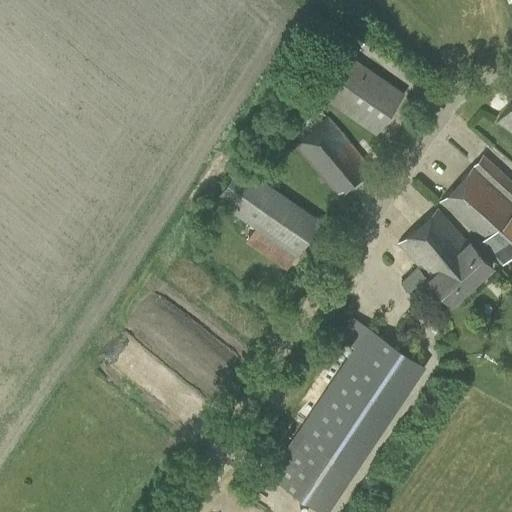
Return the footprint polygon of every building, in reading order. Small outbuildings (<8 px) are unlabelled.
[(376,133),(404,91),(334,43),(306,84),(376,133)] [(511,98),(501,113),(481,100),(478,103),(469,117),(511,146),(511,98)] [(338,193),(371,165),(328,115),(293,140),(338,193)] [(501,259),(511,247),(511,183),(482,156),(471,169),(439,200),(452,214),(501,259)] [(286,268),(294,258),(321,220),(239,164),(215,198),(254,228),(245,241),(286,268)] [(467,240),(437,207),(397,241),(417,265),(401,281),(413,294),(428,277),(451,301),(492,264),(468,238),(467,240)] [(323,511),(325,511),(425,365),(351,315),(339,332),(351,340),(349,344),(353,347),(268,474),(323,511)] [(125,365),(144,385),(158,372),(139,352),(125,365)]
